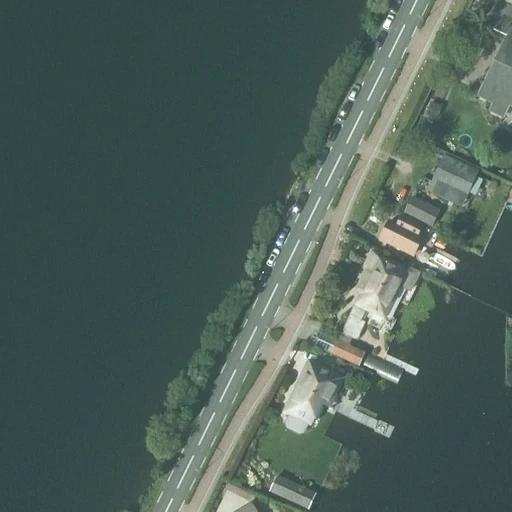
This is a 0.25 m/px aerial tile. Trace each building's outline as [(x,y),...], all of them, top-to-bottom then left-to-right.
[(511,8),(511,0),(499,0),(498,3),(501,4),(511,8)] [(511,9),(501,4),(489,28),(511,38),(511,45),(498,75),(492,72),(479,97),(494,104),(491,111),(503,117),(509,105),(511,106),(511,9)] [(435,120),(440,108),(430,104),(424,116),(435,120)] [(444,158),(432,183),(466,198),(478,172),(444,158)] [(403,214),(432,229),(440,211),(412,197),(403,214)] [(390,222),(380,241),(412,257),(422,238),(416,236),(420,227),(402,218),(398,226),(390,222)] [(356,303),(349,315),(362,321),(368,309),(384,317),(400,286),(405,289),(410,291),(413,286),(415,282),(419,274),(416,273),(374,252),(365,270),(367,271),(360,285),(367,289),(367,290),(364,295),(359,304),(356,303)] [(349,315),(340,334),(356,343),(366,324),(362,321),(349,315)] [(359,366),(364,354),(338,342),(332,354),(359,366)] [(333,394),(340,380),(311,366),(289,412),(292,413),(286,425),(288,429),(300,435),(304,434),(310,422),(313,424),(329,392),(333,394)] [(311,508),(318,493),(279,475),(273,490),(311,508)]
